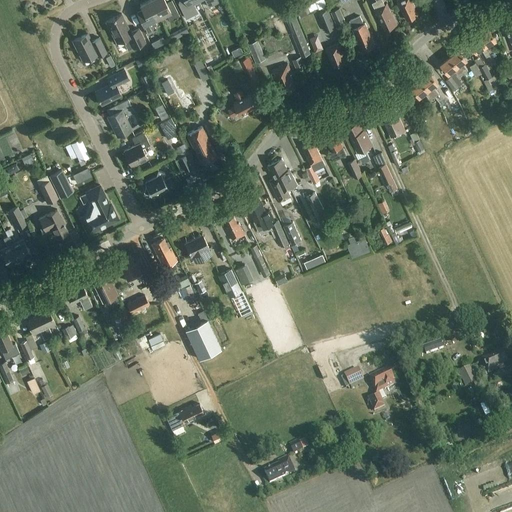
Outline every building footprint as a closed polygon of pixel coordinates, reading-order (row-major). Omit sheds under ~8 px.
[(136,11),(140,18),(146,30),(156,25),(154,20),(160,17),(150,0),(148,0),(140,4),(142,8),(136,11)] [(164,0),(150,0),(160,17),(166,14),(170,21),(179,16),(172,2),(167,5),(164,0)] [(198,0),(183,0),(178,3),(186,18),(197,12),(192,3),(198,0)] [(385,4),(383,0),(374,0),(375,1),(372,2),(375,8),(374,9),(385,30),(397,24),(386,3),(385,4)] [(397,0),(407,20),(417,14),(414,7),(415,6),(411,0),(397,0)] [(330,11),(336,25),(344,21),(338,8),(330,11)] [(316,13),(324,31),(334,27),(327,9),(316,13)] [(295,10),(286,14),(302,56),(311,52),(295,10)] [(145,42),(138,28),(131,32),(121,13),(106,21),(117,42),(122,40),(128,50),(145,42)] [(362,50),(375,45),(365,23),(363,24),(360,16),(350,21),(353,28),(352,29),(362,50)] [(181,28),(170,34),(172,39),(184,34),(181,28)] [(490,29),(480,35),(491,54),(495,51),(492,45),(490,47),(488,45),(496,40),(490,29)] [(106,52),(99,37),(92,41),(87,32),(72,40),(82,61),(96,54),(97,56),(106,52)] [(491,54),(480,35),(470,41),(476,52),(484,47),(485,49),(483,51),(486,56),(491,54)] [(160,45),(165,43),(162,36),(157,39),(160,45)] [(323,45),(319,37),(311,41),(314,49),(323,45)] [(247,43),(254,62),(264,58),(257,39),(247,43)] [(333,66),(346,61),(339,43),(326,48),(333,66)] [(234,56),(243,52),(240,47),(232,51),(234,56)] [(459,49),(450,57),(463,74),(468,70),(464,65),(462,67),(460,65),(467,59),(459,49)] [(260,82),(248,57),(245,58),(244,54),(236,58),(237,60),(229,64),(234,73),(242,69),(251,86),(260,82)] [(108,55),(101,57),(105,67),(112,65),(108,55)] [(292,60),(295,68),(304,64),(301,56),(300,57),(292,60)] [(488,56),(483,58),(487,65),(492,63),(488,56)] [(463,74),(450,57),(441,64),(449,74),(456,68),(457,70),(455,72),(459,77),(463,74)] [(200,59),(193,62),(202,80),(209,77),(200,59)] [(283,93),(296,87),(290,75),(292,74),(287,64),(271,70),(276,81),(277,80),(283,93)] [(492,76),(485,64),(479,67),(486,79),(492,76)] [(124,69),(109,76),(106,78),(109,84),(94,91),(101,104),(121,95),(116,85),(129,79),(124,69)] [(421,80),(434,97),(439,93),(435,88),(432,90),(431,88),(438,82),(431,72),(421,80)] [(445,80),(452,90),(458,86),(450,76),(445,80)] [(434,97),(421,80),(412,87),(419,97),(427,91),(428,93),(426,95),(430,100),(434,97)] [(247,111),(257,106),(251,94),(244,97),(241,90),(234,93),(238,100),(234,102),(236,106),(228,110),(232,116),(239,112),(240,114),(242,114),(242,115),(248,112),(247,111)] [(443,93),(451,107),(457,103),(450,90),(443,93)] [(117,111),(107,116),(117,136),(132,129),(125,116),(134,112),(127,99),(114,105),(117,111)] [(386,121),(383,122),(390,137),(406,130),(395,107),(391,109),(390,107),(381,111),(386,121)] [(159,124),(166,138),(177,132),(170,118),(159,124)] [(363,130),(359,122),(346,128),(358,152),(372,146),(365,130),(363,130)] [(201,163),(217,156),(201,125),(186,132),(201,163)] [(333,161),(347,154),(336,132),(325,138),(331,151),(329,152),(333,161)] [(135,145),(124,150),(132,166),(147,158),(142,148),(150,145),(144,133),(132,139),(135,145)] [(89,156),(81,138),(70,142),(79,161),(89,156)] [(424,148),(420,139),(414,142),(418,151),(424,148)] [(181,142),(174,146),(177,152),(184,149),(181,142)] [(325,165),(322,160),(314,143),(303,148),(311,165),(306,168),(313,183),(319,180),(315,170),(325,165)] [(400,163),(394,150),(390,152),(396,165),(400,163)] [(176,158),(183,171),(195,165),(188,152),(176,158)] [(291,172),(289,173),(282,158),(268,165),(274,178),(269,180),(280,201),(290,196),(287,189),(297,184),(291,172)] [(346,162),(353,178),(361,174),(354,158),(346,162)] [(397,188),(385,163),(378,167),(385,183),(387,183),(391,191),(397,188)] [(86,179),(92,176),(87,167),(81,169),(86,179)] [(62,169),(49,175),(60,198),(73,191),(62,169)] [(152,197),(168,189),(163,179),(164,173),(158,171),(156,177),(145,182),(146,185),(145,189),(148,189),(147,190),(150,191),(150,190),(151,191),(150,194),(152,197)] [(306,172),(302,174),(306,182),(310,179),(306,172)] [(63,206),(58,196),(56,197),(45,174),(35,179),(46,203),(57,197),(62,206),(63,206)] [(314,186),(321,201),(329,197),(322,182),(314,186)] [(10,192),(6,183),(0,186),(0,190),(2,195),(10,192)] [(71,186),(76,199),(83,196),(77,184),(71,186)] [(88,233),(118,219),(110,203),(109,203),(100,185),(88,191),(93,201),(90,202),(86,211),(87,214),(80,217),(88,233)] [(304,197),(317,219),(318,218),(325,214),(323,210),(324,209),(314,191),(304,197)] [(386,200),(378,203),(383,214),(390,210),(386,200)] [(269,210),(265,212),(260,201),(248,206),(255,221),(259,219),(263,228),(269,225),(271,229),(270,230),(273,238),(275,237),(279,246),(287,243),(277,220),(274,221),(269,210)] [(16,205),(15,205),(7,210),(16,228),(26,223),(16,205)] [(57,208),(46,213),(38,218),(44,231),(52,228),(56,237),(67,231),(64,223),(61,216),(57,208)] [(325,214),(318,218),(321,223),(328,219),(325,214)] [(233,240),(244,234),(239,223),(237,223),(234,216),(225,220),(229,227),(227,228),(233,240)] [(282,225),(291,244),(300,239),(292,221),(282,225)] [(16,242),(11,234),(13,233),(10,227),(5,230),(8,236),(7,236),(20,261),(31,256),(22,239),(16,242)] [(388,234),(384,227),(379,230),(386,245),(393,241),(389,233),(388,234)] [(202,234),(185,243),(191,256),(192,256),(195,262),(211,254),(208,248),(209,247),(202,234)] [(20,261),(7,236),(3,238),(7,246),(0,250),(9,267),(20,261)] [(177,260),(174,254),(170,247),(168,248),(163,238),(151,244),(163,267),(177,260)] [(348,247),(352,257),(369,250),(365,241),(348,247)] [(270,274),(257,244),(250,247),(264,277),(270,274)] [(222,260),(226,258),(223,251),(218,253),(222,260)] [(127,281),(141,274),(135,262),(134,263),(130,254),(117,261),(127,281)] [(234,270),(241,284),(252,279),(245,264),(234,270)] [(107,275),(104,276),(100,269),(89,275),(96,288),(98,287),(99,289),(97,290),(102,301),(116,294),(107,275)] [(217,275),(228,298),(241,292),(230,269),(217,275)] [(190,283),(186,274),(164,284),(168,293),(190,283)] [(92,304),(89,299),(87,295),(82,285),(66,293),(71,303),(79,299),(81,303),(84,308),(92,304)] [(125,303),(130,313),(148,304),(143,294),(125,303)] [(47,306),(36,311),(48,337),(52,335),(48,326),(55,323),(47,306)] [(207,319),(203,310),(197,313),(201,321),(207,319)] [(48,337),(36,311),(25,316),(33,333),(40,330),(44,339),(48,337)] [(134,336),(124,313),(112,318),(121,337),(124,336),(125,340),(134,336)] [(72,318),(80,334),(86,331),(78,315),(72,318)] [(213,315),(207,318),(210,325),(213,323),(215,319),(213,315)] [(147,328),(155,324),(152,318),(144,322),(147,328)] [(220,348),(207,319),(185,329),(198,359),(220,348)] [(75,333),(71,324),(67,326),(67,325),(60,328),(67,342),(77,337),(75,333)] [(15,342),(12,344),(5,328),(0,330),(0,347),(5,358),(19,352),(15,342)] [(161,333),(149,338),(153,349),(165,344),(161,333)] [(130,340),(137,353),(144,350),(143,349),(150,346),(145,335),(138,338),(137,337),(130,340)] [(19,343),(29,364),(34,361),(31,357),(33,356),(30,349),(36,346),(32,336),(19,343)] [(47,340),(40,344),(43,352),(51,349),(47,340)] [(497,368),(507,363),(501,350),(481,359),(488,374),(498,369),(497,368)] [(128,365),(137,360),(134,355),(125,361),(128,365)] [(4,361),(0,362),(0,370),(7,386),(14,383),(4,361)] [(317,379),(323,377),(319,367),(313,369),(317,379)] [(475,382),(468,367),(456,372),(464,387),(475,382)] [(342,375),(350,390),(361,384),(360,381),(362,380),(356,368),(342,375)] [(368,377),(375,391),(375,390),(374,395),(368,398),(374,411),(384,406),(378,393),(379,392),(395,385),(393,380),(388,368),(368,377)] [(40,390),(34,377),(26,381),(32,393),(40,390)] [(14,384),(9,386),(11,393),(17,391),(14,384)] [(195,415),(203,411),(199,403),(192,407),(191,405),(175,412),(166,416),(172,429),(183,423),(196,417),(195,415)] [(496,421),(486,427),(489,432),(499,425),(496,421)] [(224,438),(220,430),(211,434),(214,442),(224,438)] [(287,445),(292,454),(307,447),(304,439),(298,442),(297,440),(287,445)] [(269,483),(294,471),(287,457),(277,461),(279,464),(264,471),(269,483)] [(371,468),(365,471),(368,478),(374,475),(371,468)]
